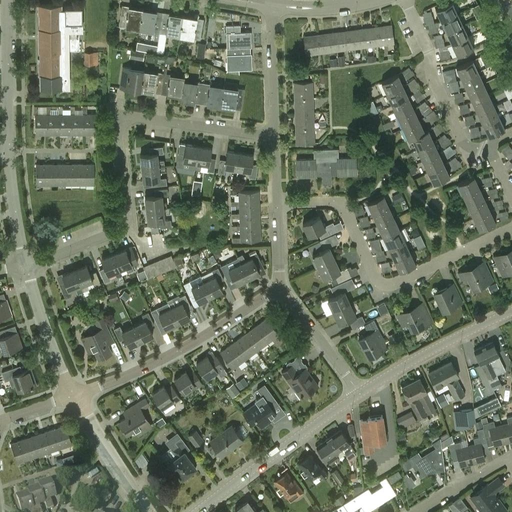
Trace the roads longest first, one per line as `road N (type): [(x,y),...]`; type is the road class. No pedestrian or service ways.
road 1 (residential): [(25,267),(127,226),(117,129),(128,118),(276,138)]
road 2 (residential): [(511,228),(385,285),(339,204),(278,205)]
road 3 (residential): [(279,287),(183,352),(74,397)]
road 4 (secondary): [(198,511),(359,394)]
road 5 (residential): [(488,146),(462,142),(406,0)]
road 6 (secondary): [(359,394),(511,312)]
road 7 (unclassified): [(9,152),(7,0)]
road 8 (unclassified): [(74,397),(49,348),(25,267)]
road 9 (unclassified): [(152,511),(110,461),(74,397)]
road 10 (residential): [(276,138),(269,4)]
road 11 (residential): [(359,394),(279,287)]
